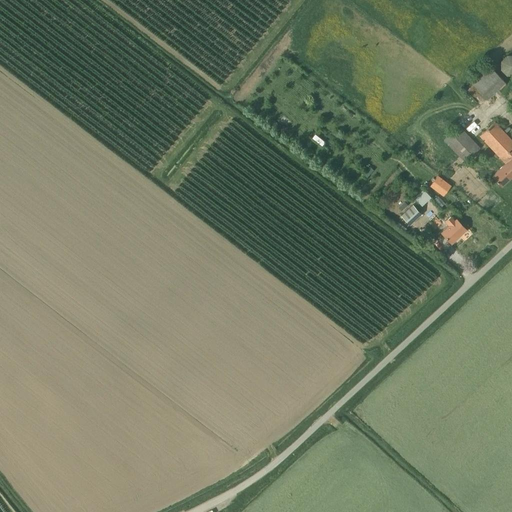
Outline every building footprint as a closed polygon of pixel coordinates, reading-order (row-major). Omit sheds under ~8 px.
[(511,54),(507,55),(501,61),(501,70),(507,76),(511,75),(511,54)] [(505,82),(488,64),(471,81),(488,99),(505,82)] [(511,140),(494,122),(479,136),(505,164),(492,176),(501,185),(511,175),(511,140)] [(481,148),(459,125),(443,140),(465,163),(481,148)] [(317,133),(314,138),(326,145),(329,139),(317,133)] [(439,177),(431,186),(443,197),(451,188),(439,177)] [(422,188),(412,197),(420,206),(430,197),(422,188)] [(445,203),(438,196),(434,199),(441,207),(445,203)] [(405,202),(398,208),(402,212),(408,206),(405,202)] [(422,214),(413,204),(401,215),(410,225),(422,214)] [(455,221),(451,216),(446,222),(449,226),(442,233),(451,243),(466,229),(457,219),(455,221)]
